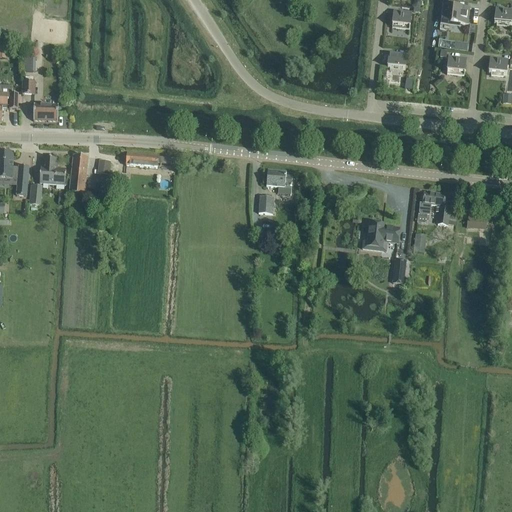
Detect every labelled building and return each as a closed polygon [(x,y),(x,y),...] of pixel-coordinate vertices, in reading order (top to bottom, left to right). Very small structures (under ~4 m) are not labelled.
[(445,0),(443,23),(470,26),(470,25),(467,25),(469,10),(472,10),(467,9),(468,3),(457,2),(445,0)] [(511,11),(496,10),(494,24),(511,26),(511,24),(511,11)] [(394,13),(392,30),(393,27),(409,28),(409,32),(411,15),(394,13)] [(8,47),(0,46),(0,59),(8,60),(8,47)] [(389,54),(387,69),(405,71),(407,56),(389,54)] [(24,73),(35,73),(36,59),(24,59),(24,73)] [(448,59),(447,76),(448,73),(464,74),(463,78),(464,78),(466,61),(448,59)] [(490,60),(489,74),(506,76),(508,62),(490,60)] [(19,94),(32,95),(32,81),(20,81),(19,94)] [(10,95),(10,110),(18,110),(19,96),(10,95)] [(48,121),(48,122),(58,123),(58,106),(34,106),(33,122),(45,122),(45,121),(48,121)] [(0,180),(18,181),(17,197),(27,197),(29,168),(19,167),(19,169),(13,169),(13,154),(0,153),(0,180)] [(142,169),(143,156),(127,154),(126,167),(142,169)] [(73,156),(72,166),(70,195),(85,196),(87,167),(88,157),(73,156)] [(143,156),(142,169),(157,170),(158,157),(143,156)] [(65,187),(65,180),(66,170),(57,170),(58,160),(43,159),(42,169),(41,169),(40,185),(65,187)] [(100,162),(98,173),(109,175),(110,164),(100,162)] [(286,178),(286,173),(268,171),(267,181),(266,187),(279,188),(278,194),(291,196),(292,178),(286,178)] [(126,175),(118,174),(116,189),(125,190),(126,175)] [(41,188),(31,187),(29,206),(40,207),(41,188)] [(444,208),(445,196),(424,194),(423,204),(420,204),(419,214),(429,215),(430,206),(440,207),(438,226),(447,227),(450,210),(443,209),(444,207),(444,208)] [(260,199),(259,215),(273,216),(274,200),(260,199)] [(379,228),(380,225),(370,224),(367,248),(382,249),(383,243),(398,245),(399,230),(384,228),(379,228)] [(426,238),(416,237),(414,253),(424,255),(426,238)] [(406,257),(396,256),(393,280),(403,281),(406,257)]
